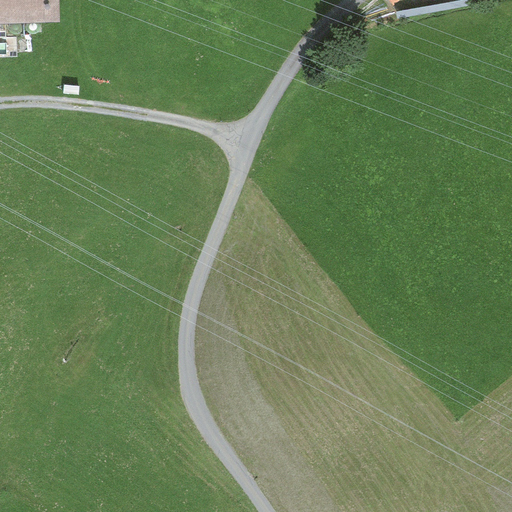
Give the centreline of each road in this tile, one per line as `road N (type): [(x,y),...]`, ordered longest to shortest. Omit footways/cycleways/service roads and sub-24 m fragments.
road 1 (unclassified): [(345,0),(279,78),(252,130),(192,298),(186,341),(196,409),(268,511)]
road 2 (track): [(252,130),(53,96),(0,99)]
